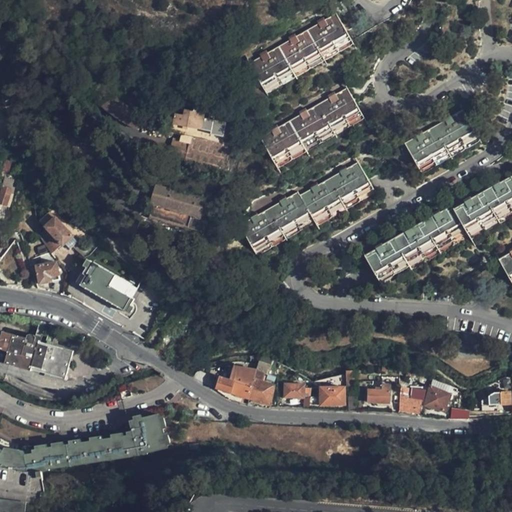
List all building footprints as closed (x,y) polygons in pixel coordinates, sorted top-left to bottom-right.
[(269,58),(257,66),(274,95),(360,47),(353,34),(343,17),(332,23),(330,20),(322,25),(324,27),(302,39),(301,37),(293,41),(294,44),(277,54),(275,52),(268,56),(269,58)] [(128,99),(110,85),(97,102),(120,120),(137,130),(148,110),(128,99)] [(283,133),(273,139),(277,146),(293,174),(379,124),(358,89),(348,95),(346,92),(339,97),(340,99),(319,111),(318,109),(309,114),(311,117),(291,128),(289,126),(282,130),(283,133)] [(173,125),(182,127),(195,129),(201,130),(204,110),(194,109),(194,112),(185,110),(184,115),(175,114),(173,125)] [(471,145),(451,116),(441,122),(439,120),(433,124),(435,127),(415,139),(414,137),(407,141),(408,143),(400,149),(419,179),(471,145)] [(195,129),(182,127),(181,134),(191,138),(193,138),(195,129)] [(191,138),(181,134),(179,140),(189,143),(191,138)] [(221,146),(193,138),(191,138),(189,143),(179,140),(174,138),(169,156),(185,161),(214,170),(221,146)] [(261,232),(277,261),(337,226),(339,229),(393,198),(374,166),(364,173),(365,175),(350,184),(348,181),(338,187),(339,191),(322,201),(318,194),(307,201),(308,204),(289,215),(287,211),(276,218),(279,222),(261,232)] [(473,242),(511,215),(511,187),(505,177),(495,184),(493,182),(487,186),(489,188),(469,201),(467,198),(461,203),(463,205),(453,211),(471,239),(473,242)] [(13,194),(15,189),(12,188),(15,181),(6,178),(0,192),(0,203),(6,206),(10,193),(13,194)] [(152,205),(150,211),(201,226),(209,199),(157,184),(152,205)] [(471,239),(453,211),(450,209),(439,216),(438,214),(431,218),(433,220),(413,233),(412,231),(405,235),(407,238),(387,251),(385,248),(378,252),(380,255),(369,263),(383,286),(471,239)] [(39,222),(46,229),(61,245),(62,246),(65,244),(72,236),(56,219),(49,212),(39,222)] [(40,238),(52,254),(61,245),(46,229),(39,236),(40,238)] [(77,260),(82,254),(74,246),(78,242),(72,236),(65,244),(70,249),(68,251),(77,260)] [(511,279),(511,249),(509,252),(511,254),(500,261),(511,279)] [(36,259),(27,260),(36,285),(41,284),(37,267),(36,259)] [(137,291),(89,262),(87,262),(85,262),(84,263),(84,265),(85,267),(88,269),(84,276),(86,278),(82,287),(125,312),(127,313),(130,313),(132,312),(133,310),(132,309),(131,308),(129,307),(135,294),(137,291)] [(56,264),(37,267),(41,284),(51,282),(50,277),(58,276),(56,264)] [(75,350),(2,330),(0,329),(0,360),(67,378),(75,350)] [(256,371),(254,380),(262,382),(265,375),(267,375),(270,366),(259,363),(256,371)] [(217,388),(249,399),(254,380),(256,371),(235,367),(229,380),(220,378),(217,388)] [(254,380),(249,399),(270,406),(272,386),(262,382),(254,380)] [(304,398),(304,385),(284,384),(283,397),(304,398)] [(389,404),(388,385),(380,385),(380,388),(374,388),(374,391),(370,391),(370,394),(366,394),(366,404),(389,404)] [(398,410),(421,414),(423,406),(426,397),(411,392),(408,400),(404,399),(405,386),(398,385),(398,410)] [(426,397),(423,406),(444,412),(449,395),(429,387),(426,397)] [(345,405),(345,388),(320,388),(320,404),(345,405)] [(469,403),(470,397),(466,396),(453,389),(451,395),(469,403)] [(507,405),(506,396),(486,397),(486,401),(478,402),(479,408),(507,405)] [(34,450),(34,453),(38,473),(167,451),(166,444),(164,433),(163,428),(161,417),(161,415),(143,419),(135,420),(131,421),(133,430),(133,432),(128,433),(124,434),(113,437),(103,439),(92,441),(82,442),(71,444),(65,445),(54,447),(49,447),(37,449),(34,450)] [(2,451),(0,449),(0,470),(28,475),(38,473),(34,453),(26,454),(2,451)] [(23,511),(24,502),(0,498),(0,511),(23,511)]
